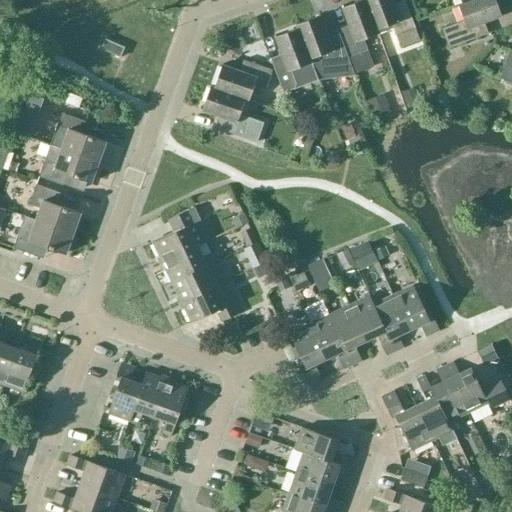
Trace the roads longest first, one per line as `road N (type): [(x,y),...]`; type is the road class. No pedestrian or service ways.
road 1 (residential): [(86,317),(191,14),(213,3)]
road 2 (residential): [(297,401),(453,334)]
road 3 (residential): [(86,317),(236,375)]
road 4 (residential): [(352,511),(374,448),(297,401)]
road 5 (residential): [(197,496),(69,451),(52,454)]
road 6 (residential): [(52,454),(86,317)]
road 7 (residential): [(197,496),(236,375)]
